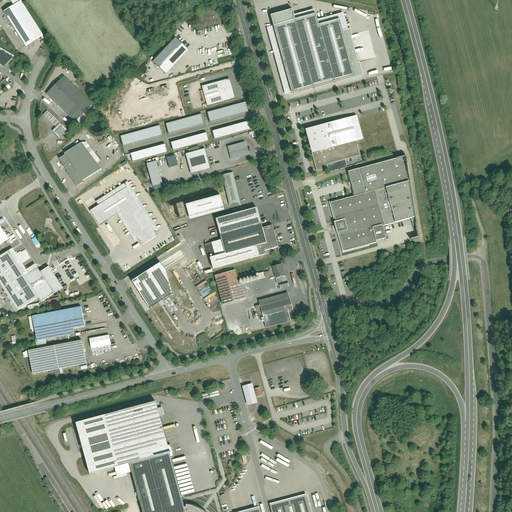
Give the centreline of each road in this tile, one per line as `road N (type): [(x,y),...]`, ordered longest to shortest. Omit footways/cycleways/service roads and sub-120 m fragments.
road 1 (unclassified): [(492,511),(495,392),(479,256),(424,265),(388,303),(322,304)]
road 2 (tertiary): [(239,0),(322,304)]
road 3 (residential): [(170,372),(39,165),(25,119)]
road 4 (primary): [(457,240),(405,0)]
road 5 (primary): [(468,452),(457,240)]
road 6 (residential): [(170,372),(0,419)]
road 7 (residential): [(329,330),(170,372)]
road 8 (primary): [(457,240),(440,320),(383,370)]
road 9 (primary): [(378,511),(356,419),(362,392),(383,370)]
road 10 (primary): [(383,370),(424,365),(450,380),(468,452)]
